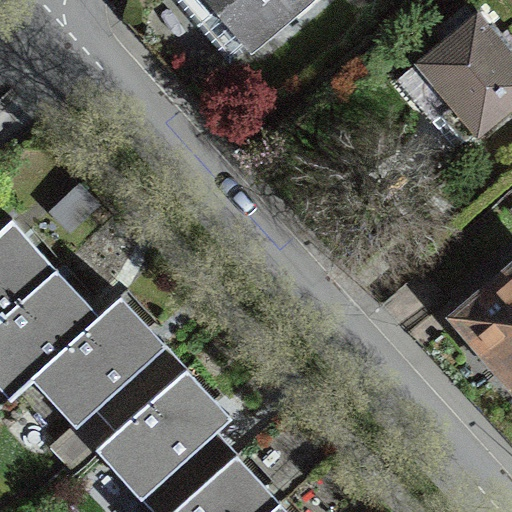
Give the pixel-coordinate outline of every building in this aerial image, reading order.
[(184,0),(204,22),(220,8),(251,45),(303,0),(184,0)] [(511,46),(493,24),(491,25),(478,10),(472,15),(466,7),(444,25),(451,33),(418,60),(454,102),(433,119),(456,146),(476,129),(478,131),(511,101),(511,46)] [(11,218),(0,227),(0,318),(56,269),(11,218)] [(98,315),(56,269),(0,318),(0,387),(7,396),(32,374),(98,315)] [(511,272),(494,288),(463,314),(511,372),(511,272)] [(187,369),(120,295),(98,315),(32,374),(76,423),(96,405),(118,430),(187,369)] [(228,415),(187,369),(118,430),(100,446),(159,511),(167,511),(235,452),(214,428),(228,415)] [(265,511),(279,500),(235,452),(167,511),(265,511)] [(289,511),(279,500),(265,511),(289,511)]
